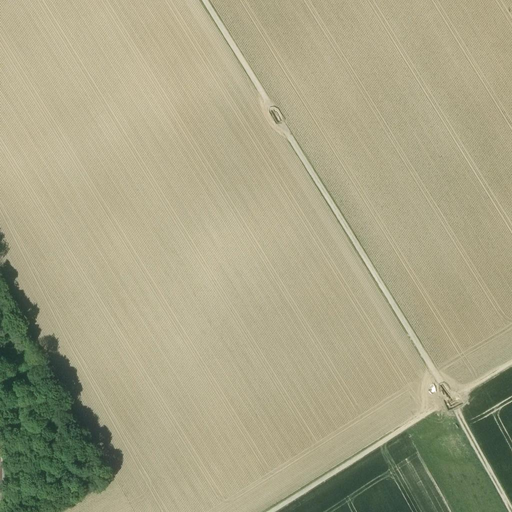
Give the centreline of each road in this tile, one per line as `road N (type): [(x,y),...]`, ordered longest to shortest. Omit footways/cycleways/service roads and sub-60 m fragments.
road 1 (track): [(205,0),(511,511)]
road 2 (track): [(511,364),(273,511)]
